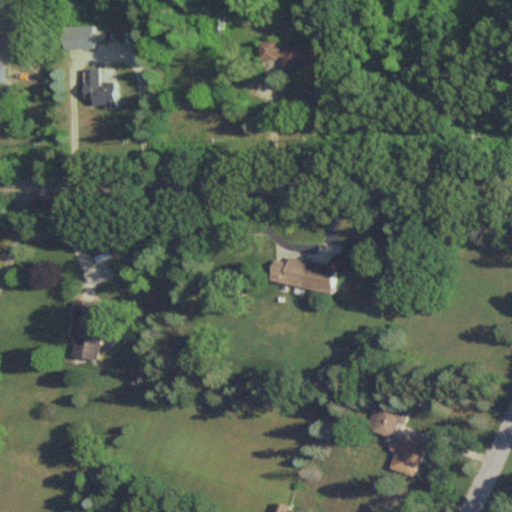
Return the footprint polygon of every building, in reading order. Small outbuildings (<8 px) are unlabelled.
[(316,42),(261,42),(261,59),(283,59),(283,66),(317,66),(316,42)] [(84,69),(84,99),(93,99),(93,107),(117,107),(117,83),(100,83),(100,69),(84,69)] [(276,260),(272,283),(334,294),(339,267),(291,258),(290,263),(276,260)] [(73,358),(101,360),(104,315),(95,315),(96,301),(77,300),(73,358)] [(379,412),(372,410),(367,430),(394,439),(399,422),(405,424),(408,413),(381,405),(379,412)] [(397,453),(392,471),(418,478),(426,446),(395,438),(391,452),(397,453)]
